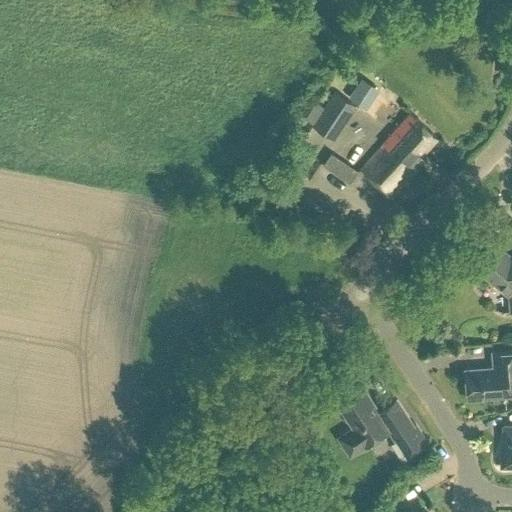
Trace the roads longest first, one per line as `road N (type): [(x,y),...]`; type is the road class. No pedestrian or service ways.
road 1 (unclassified): [(135,511),(358,286)]
road 2 (residential): [(465,492),(464,449),(358,286)]
road 3 (unclassified): [(358,286),(511,127)]
